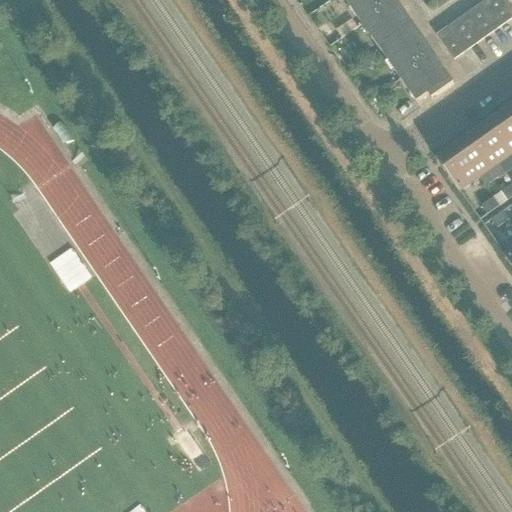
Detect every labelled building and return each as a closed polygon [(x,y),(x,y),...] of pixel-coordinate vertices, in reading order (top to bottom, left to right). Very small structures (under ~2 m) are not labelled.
[(344,0),(417,103),(427,97),(430,101),(453,85),(450,80),(446,83),(388,0),(344,0)] [(445,48),(456,41),(465,53),(511,19),(511,9),(505,0),(487,0),(437,36),(445,48)] [(454,61),(465,53),(456,41),(445,48),(454,61)] [(511,106),(496,118),(511,141),(511,106)] [(511,141),(496,118),(476,132),(499,165),(511,155),(511,141)] [(476,132),(456,146),(479,179),(499,165),(476,132)] [(479,179),(456,146),(436,160),(459,193),(479,179)] [(511,186),(501,194),(507,202),(511,198),(511,186)] [(494,199),(482,208),(487,216),(500,207),(494,199)] [(503,213),(491,221),(497,229),(509,221),(503,213)] [(511,248),(503,255),(511,268),(511,248)]
